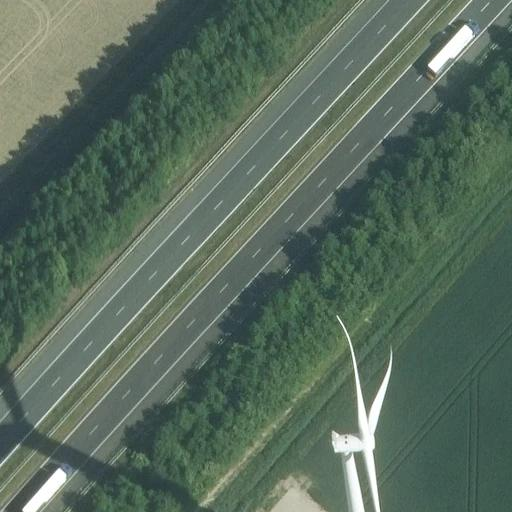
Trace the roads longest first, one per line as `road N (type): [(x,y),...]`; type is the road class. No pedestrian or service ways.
road 1 (motorway): [(25,511),(493,0)]
road 2 (motorway): [(411,0),(0,446)]
road 3 (track): [(0,244),(237,0)]
